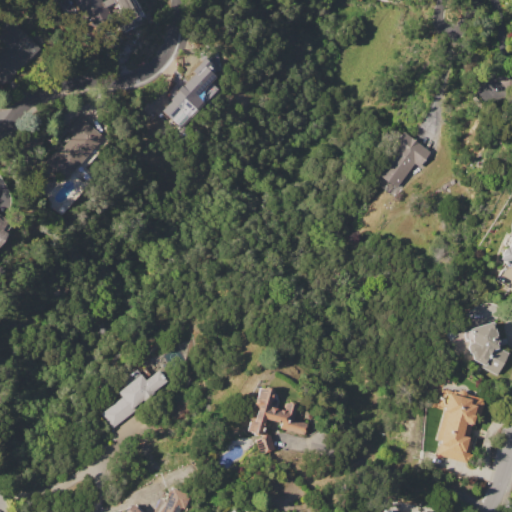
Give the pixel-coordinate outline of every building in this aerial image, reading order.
[(72,0),(87,27),(110,14),(102,0),(72,0)] [(0,24),(7,17),(38,48),(5,81),(0,75),(0,49),(4,45),(0,40),(0,24)] [(160,110),(170,99),(169,98),(201,64),(204,66),(206,64),(217,74),(197,95),(202,101),(178,127),(160,110)] [(511,91),(498,79),(505,72),(506,74),(511,67),(511,91)] [(45,161),(61,144),(63,146),(73,135),(68,130),(80,117),(103,138),(65,179),(45,161)] [(378,175),(396,150),(391,146),(401,132),(430,152),(419,167),(413,163),(396,188),(378,175)] [(511,268),(498,260),(511,238),(511,268)] [(469,329),(491,321),(498,342),(495,343),(497,350),(507,355),(496,376),(464,359),(469,350),(468,349),(467,348),(467,346),(468,345),(469,344),(471,343),(472,343),(473,342),(469,329)] [(100,414),(122,397),(117,392),(128,383),(124,378),(136,369),(145,380),(158,370),(167,381),(151,393),(152,394),(145,400),(144,399),(133,408),(135,410),(112,429),(100,414)] [(258,434),(256,434),(254,434),(252,433),(251,432),(246,431),(250,415),(251,408),(252,409),(253,405),(251,405),(253,398),(254,398),(257,386),(272,389),(268,407),(282,410),(284,402),(296,405),(293,420),(306,423),(303,434),(278,428),(280,422),(264,419),(262,426),(264,427),(263,432),(267,433),(266,435),(269,434),(274,449),(260,455),(254,439),(260,437),(259,434),(258,434)] [(435,454),(439,439),(435,438),(443,407),(436,405),(441,388),(457,392),(458,391),(459,390),(461,390),(463,391),(464,392),(465,393),(466,395),(483,399),(478,418),(475,417),(473,426),(470,425),(468,433),(462,432),(461,434),(470,437),(469,440),(470,441),(469,445),(471,445),(467,462),(435,454)] [(180,511),(186,493),(167,487),(159,511),(180,511)] [(125,511),(135,503),(143,511),(125,511)]
